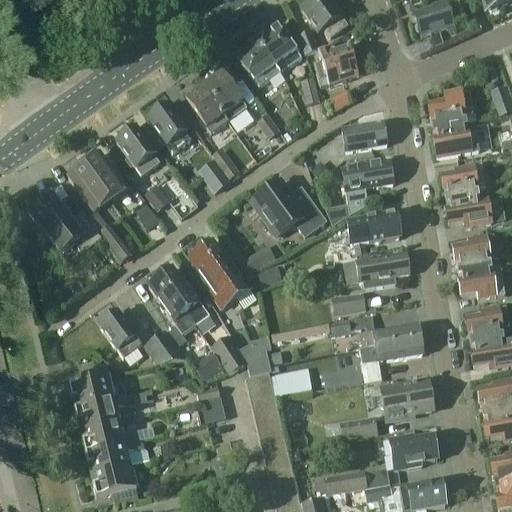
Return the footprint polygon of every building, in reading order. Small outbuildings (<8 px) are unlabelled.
[(330,43),(347,31),(340,21),(341,20),(327,0),(313,0),(313,5),(301,13),(317,37),(323,33),(330,43)] [(478,0),(484,15),(488,14),(491,15),(497,12),(498,10),(509,5),(506,0),(478,0)] [(453,32),(449,19),(461,15),(458,4),(445,8),(444,6),(430,10),(431,13),(413,18),(417,29),(415,32),(416,37),(419,39),(420,42),(453,32)] [(259,43),(256,45),(280,77),(300,62),(296,56),(296,55),(278,30),(267,37),(264,37),(259,40),(259,43)] [(304,59),(318,55),(311,36),(297,41),(304,59)] [(259,92),(280,77),(256,45),(254,47),(251,46),(246,49),(246,52),(235,60),(254,86),(254,85),(259,92)] [(332,50),(318,55),(326,84),(321,85),(323,91),(328,90),(358,80),(354,66),(355,64),(354,61),(353,57),(351,56),(349,51),(334,56),(332,50)] [(215,109),(228,127),(247,113),(221,77),(204,89),(217,107),(215,109)] [(320,105),(314,81),(300,85),(307,109),(320,105)] [(217,107),(204,89),(185,103),(211,139),(228,127),(215,109),(217,107)] [(499,121),(511,115),(511,112),(504,92),(490,97),(499,121)] [(332,117),(352,106),(345,93),(325,105),(332,117)] [(444,106),(427,108),(430,124),(431,124),(433,134),(466,128),(465,122),(473,121),(471,110),(468,97),(461,98),(443,101),(444,106)] [(172,158),(190,145),(185,137),(187,135),(168,109),(158,116),(155,115),(149,119),(149,122),(147,124),(158,139),(157,141),(162,148),(165,148),(166,150),(167,150),(172,158)] [(269,144),(279,137),(267,121),(257,128),(269,144)] [(357,154),(357,155),(386,150),(382,126),(353,131),(353,132),(343,134),(346,156),(357,154)] [(466,128),(433,134),(434,143),(433,143),(436,158),(452,155),(453,161),(471,157),(478,155),(475,133),(467,134),(466,128)] [(141,181),(159,167),(154,160),(156,158),(137,132),(126,139),(124,137),(117,142),(118,145),(116,147),(127,162),(126,165),(130,171),(133,170),(135,173),(141,181)] [(98,154),(82,166),(110,205),(127,194),(98,154)] [(212,162),(219,172),(229,185),(239,178),(222,155),(212,162)] [(322,164),(312,173),(322,184),(332,175),(322,164)] [(389,165),(360,170),(341,173),(349,220),(367,210),(365,193),(393,189),(389,165)] [(93,217),(110,205),(82,166),(64,178),(93,217)] [(443,196),(445,205),(478,199),(477,193),(485,192),(483,181),(475,182),(473,170),(455,173),(456,178),(440,181),(442,196),(443,196)] [(229,185),(219,172),(209,179),(219,193),(229,185)] [(260,200),(253,205),(278,240),(291,230),(297,231),(305,241),(325,226),(311,206),(299,214),(279,186),(272,192),(269,189),(258,197),(260,200)] [(171,206),(158,189),(144,199),(157,216),(171,206)] [(479,205),(478,199),(445,205),(447,215),(445,215),(448,230),(465,227),(465,232),(491,227),(487,204),(479,205)] [(51,201),(29,217),(41,232),(36,235),(44,246),(49,243),(61,258),(75,248),(82,258),(101,243),(85,222),(74,230),(51,201)] [(146,207),(134,216),(147,234),(159,226),(146,207)] [(381,245),(399,242),(399,239),(401,237),(400,230),(397,229),(395,217),(364,222),(364,223),(346,226),(350,250),(368,247),(368,248),(374,246),(378,247),(381,245)] [(110,230),(99,239),(122,268),(133,260),(110,230)] [(456,267),(458,276),(490,270),(489,264),(497,263),(495,252),(487,253),(485,240),(468,243),(468,249),(452,252),(455,267),(456,267)] [(204,253),(201,255),(237,304),(249,296),(237,279),(214,246),(211,248),(208,247),(204,250),(204,253)] [(224,313),(237,304),(201,255),(199,257),(196,256),(192,259),(192,262),(189,264),(212,297),(213,297),(219,305),(224,313)] [(356,270),(347,272),(349,286),(362,284),(363,293),(368,292),(400,287),(399,281),(409,280),(405,258),(375,262),(375,263),(356,266),(356,270)] [(257,277),(262,292),(285,284),(280,269),(257,277)] [(490,270),(458,276),(459,285),(458,286),(461,301),(477,298),(478,303),(495,300),(503,298),(501,285),(499,275),(491,276),(490,270)] [(161,282),(196,329),(209,320),(199,306),(198,307),(191,297),(192,294),(189,290),(186,290),(173,272),(161,282)] [(182,340),(196,329),(161,282),(148,291),(161,308),(160,311),(163,315),(166,315),(173,325),(172,326),(176,331),(182,340)] [(332,303),(335,322),(367,316),(364,298),(332,303)] [(481,320),(464,323),(467,338),(468,338),(470,347),(503,342),(502,336),(510,334),(508,323),(506,310),(498,312),(480,315),(481,320)] [(102,328),(99,330),(117,354),(123,362),(142,349),(135,340),(136,340),(118,316),(110,322),(108,321),(102,325),(102,328)] [(352,323),(349,324),(351,335),(354,335),(369,332),(370,336),(372,336),(372,337),(360,339),(363,354),(420,344),(417,329),(379,335),(374,336),(372,320),(352,323)] [(331,341),(350,338),(348,325),(329,329),(331,341)] [(271,337),(273,347),(330,336),(327,326),(271,337)] [(176,331),(166,338),(177,353),(186,346),(182,340),(176,331)] [(177,353),(166,338),(165,336),(144,352),(158,370),(186,364),(177,353)] [(210,352),(228,381),(246,369),(228,341),(210,352)] [(503,342),(470,347),(471,357),(470,357),(473,372),(490,369),(490,374),(508,371),(511,370),(511,344),(504,346),(503,342)] [(363,354),(359,354),(361,369),(365,368),(377,366),(377,367),(422,359),(420,344),(363,354)] [(251,347),(239,354),(245,366),(246,366),(246,365),(255,361),(253,357),(251,347)] [(255,361),(246,365),(250,381),(270,376),(266,354),(256,356),(253,357),(255,361)] [(212,358),(193,372),(205,388),(215,381),(224,374),(212,358)] [(74,413),(114,403),(106,372),(82,378),(85,387),(69,391),(74,413)] [(245,383),(248,395),(272,390),(269,378),(245,383)] [(311,394),(309,378),(276,385),(279,401),(311,394)] [(511,382),(510,383),(493,386),(493,392),(477,394),(480,409),(481,409),(482,419),(511,413),(511,382)] [(412,389),(381,394),(386,426),(406,423),(406,420),(432,415),(427,387),(416,388),(416,387),(412,388),(412,389)] [(275,402),(272,390),(248,395),(251,408),(275,402)] [(199,406),(220,401),(217,391),(196,396),(199,406)] [(114,403),(74,413),(80,436),(119,426),(116,414),(132,410),(132,409),(138,408),(147,406),(145,400),(148,400),(152,398),(151,394),(136,398),(130,400),(114,403)] [(251,408),(254,420),(277,414),(275,402),(251,408)] [(511,413),(482,419),(484,428),(483,428),(485,444),(502,441),(503,446),(511,444),(511,413)] [(254,420),(256,432),(280,426),(277,414),(254,420)] [(372,422),(340,428),(343,445),(375,439),(372,422)] [(85,458),(141,445),(138,435),(122,439),(119,426),(80,436),(85,458)] [(256,432),(259,444),(283,438),(280,426),(256,432)] [(259,444),(262,456),(286,450),(283,438),(259,444)] [(420,467),(436,464),(436,461),(438,459),(437,452),(434,451),(432,439),(414,442),(414,439),(389,443),(394,475),(406,473),(407,474),(421,471),(420,467)] [(85,458),(90,480),(130,471),(148,466),(146,455),(143,454),(141,445),(85,458)] [(232,456),(230,446),(216,449),(219,460),(232,456)] [(262,456),(265,468),(289,462),(286,450),(262,456)] [(505,463),(489,466),(492,481),(493,481),(495,490),(511,486),(511,456),(505,458),(505,463)] [(291,474),(289,462),(265,468),(268,480),(291,474)] [(138,503),(130,471),(90,480),(96,503),(112,499),(114,508),(138,503)] [(294,486),(291,474),(268,480),(271,492),(294,486)] [(326,499),(365,492),(362,477),(323,484),(326,499)] [(438,511),(445,511),(444,507),(446,505),(445,498),(442,497),(440,485),(398,492),(401,511),(438,511)] [(271,492),(273,504),(297,498),(294,486),(271,492)] [(511,511),(511,486),(495,490),(496,500),(495,500),(497,511),(511,511)] [(389,491),(374,493),(364,495),(366,506),(376,504),(378,504),(391,501),(390,494),(389,491)] [(273,504),(275,511),(293,511),(300,510),(297,498),(273,504)] [(323,511),(322,503),(302,507),(303,511),(323,511)]
